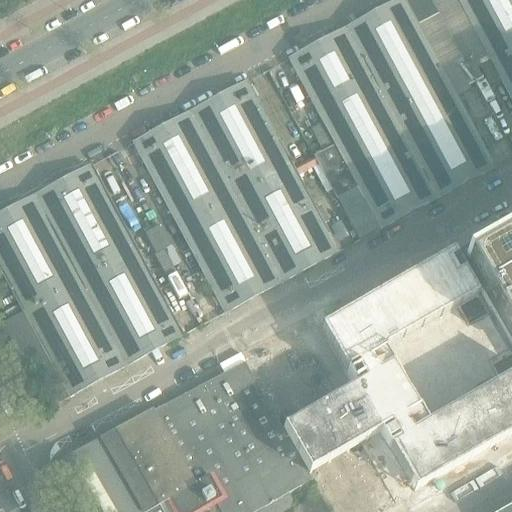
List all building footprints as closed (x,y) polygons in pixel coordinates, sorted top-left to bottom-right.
[(447,84),(402,0),(345,30),(368,72),(310,102),(333,145),(390,114),(447,84)] [(511,0),(456,0),(489,61),(511,48),(511,0)] [(368,72),(345,30),(288,61),(310,102),(368,72)] [(511,48),(489,61),(511,103),(511,48)] [(475,84),(482,80),(471,59),(464,64),(456,68),(467,88),(475,84)] [(235,199),(291,168),(246,84),(189,114),(235,199)] [(447,84),(390,114),(436,200),(493,170),(447,84)] [(235,199),(189,114),(132,145),(178,229),(235,199)] [(436,200),(390,114),(333,145),(334,146),(356,187),(380,230),(436,200)] [(321,124),(309,130),(320,152),(331,147),(321,124)] [(334,146),(313,158),(335,199),(356,187),(334,146)] [(79,283),(136,253),(90,168),(33,198),(79,283)] [(281,284),(338,254),(291,168),(235,199),(281,284)] [(356,187),(335,199),(359,242),(369,237),(380,230),(356,187)] [(79,283),(33,198),(0,216),(0,272),(22,314),(79,283)] [(281,284),(235,199),(178,229),(224,315),(281,284)] [(150,247),(154,255),(162,251),(169,247),(158,226),(151,230),(143,235),(144,236),(150,247)] [(511,228),(463,256),(511,343),(511,228)] [(150,247),(144,236),(131,243),(136,252),(141,263),(154,255),(150,247)] [(125,368),(182,338),(136,253),(79,283),(125,368)] [(329,511),(383,511),(511,438),(511,356),(452,253),(248,370),(329,511)] [(125,368),(79,283),(22,314),(2,325),(48,410),(68,399),(125,368)] [(283,497),(311,482),(308,476),(272,414),(268,406),(253,381),(243,364),(151,414),(195,487),(208,511),(257,511),(261,510),(261,511),(273,511),(276,511),(281,508),(285,506),(286,502),(283,497)] [(208,511),(195,487),(151,414),(100,441),(141,511),(208,511)] [(141,511),(100,441),(62,462),(57,478),(73,511),(141,511)] [(15,511),(8,497),(0,501),(0,511),(15,511)]
